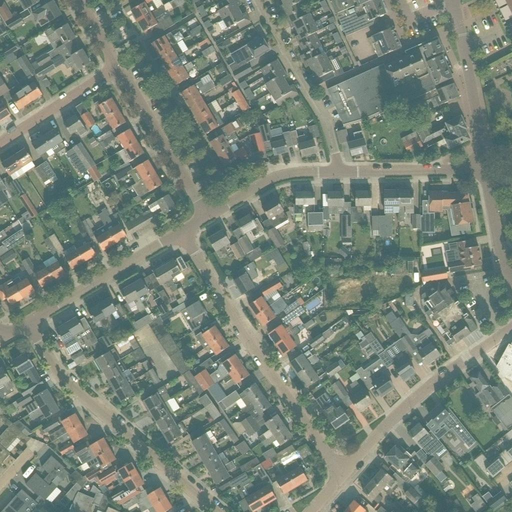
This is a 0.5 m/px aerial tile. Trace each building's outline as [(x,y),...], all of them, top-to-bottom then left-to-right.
[(18,0),(24,11),(27,9),(40,2),(38,0),(18,0)] [(131,11),(138,22),(158,10),(158,9),(153,1),(154,0),(144,0),(146,2),(131,11)] [(218,11),(218,12),(238,1),(238,0),(223,0),(222,1),(221,1),(218,3),(222,9),(218,11)] [(280,6),(282,11),(303,1),(302,0),(282,0),(281,1),(283,5),(280,6)] [(330,0),(331,3),(337,15),(373,0),(330,0)] [(386,14),(385,13),(386,12),(385,9),(384,10),(383,7),(384,6),(381,0),(373,0),(337,15),(346,36),(379,22),(377,23),(375,19),(380,17),(380,18),(383,16),(383,15),(386,14)] [(32,14),(37,21),(41,27),(49,22),(53,20),(61,15),(53,1),(32,14)] [(218,12),(223,20),(239,11),(237,7),(241,5),(238,1),(218,12)] [(282,11),(285,17),(302,9),(299,3),(303,1),(282,11)] [(0,15),(4,23),(5,22),(5,23),(5,22),(13,18),(4,3),(0,5),(0,15)] [(158,10),(138,22),(144,32),(156,25),(154,20),(166,13),(162,6),(158,9),(158,10)] [(27,9),(13,18),(5,22),(10,31),(24,23),(22,20),(31,15),(27,9)] [(285,17),(289,25),(309,14),(305,16),(302,9),(285,17)] [(239,11),(223,20),(227,29),(236,24),(239,29),(250,23),(245,13),(242,15),(239,11)] [(294,27),(296,31),(313,23),(309,14),(289,25),(291,29),(294,27)] [(158,23),(163,31),(174,24),(170,17),(158,23)] [(328,20),(330,25),(333,24),(336,23),(333,17),(328,20)] [(203,24),(206,29),(212,26),(209,20),(203,24)] [(295,37),(297,41),(317,31),(313,23),(296,31),(299,35),(295,37)] [(56,49),(54,50),(58,57),(74,47),(71,41),(75,39),(67,25),(55,32),(56,32),(54,33),(51,28),(44,33),(47,38),(49,37),(56,49)] [(200,26),(195,29),(198,34),(203,31),(200,26)] [(400,48),(394,33),(392,28),(389,29),(381,33),(371,37),(374,44),(373,44),(378,58),(400,48)] [(198,34),(195,29),(189,32),(193,38),(198,34)] [(297,41),(301,50),(318,41),(316,38),(314,33),(318,31),(317,31),(297,41)] [(151,44),(157,55),(177,43),(171,33),(164,37),(151,44)] [(244,58),(229,67),(236,80),(252,71),(248,63),(269,50),(263,39),(253,44),(252,43),(239,51),(244,58)] [(327,90),(344,127),(366,120),(439,88),(437,85),(452,78),(443,58),(446,57),(438,40),(327,90)] [(301,50),(304,55),(317,48),(317,49),(321,47),(318,41),(301,50)] [(157,55),(164,65),(177,58),(176,57),(183,54),(182,53),(183,53),(177,43),(157,55)] [(212,46),(207,50),(210,55),(215,52),(212,46)] [(11,53),(7,47),(0,51),(0,57),(1,60),(11,53)] [(90,64),(82,50),(78,53),(74,47),(58,57),(56,58),(60,65),(64,62),(67,68),(73,65),(77,72),(90,64)] [(300,57),(304,64),(324,53),(321,55),(317,49),(317,48),(304,55),(300,57)] [(33,71),(28,61),(20,49),(12,53),(14,57),(18,55),(20,58),(16,61),(26,76),(33,71)] [(210,55),(207,50),(202,53),(205,58),(210,55)] [(309,66),(311,70),(332,60),(333,60),(332,56),(327,58),(324,53),(304,64),(306,68),(309,66)] [(35,60),(36,62),(39,68),(50,61),(50,60),(47,54),(46,54),(35,60)] [(164,65),(170,76),(183,68),(177,58),(164,65)] [(264,76),(281,67),(277,60),(268,65),(260,70),(264,76)] [(332,60),(311,70),(313,74),(310,76),(315,86),(335,77),(335,78),(339,76),(332,60)] [(44,75),(55,68),(51,61),(50,61),(39,68),(34,71),(38,79),(44,75)] [(183,68),(170,76),(176,86),(189,78),(186,73),(194,68),(191,62),(183,68)] [(220,65),(215,68),(219,74),(224,71),(220,65)] [(285,73),(281,67),(264,76),(268,83),(285,73)] [(265,85),(270,93),(286,83),(284,79),(287,77),(285,73),(268,83),(265,85)] [(229,75),(224,78),(227,84),(232,80),(229,75)] [(42,95),(37,87),(34,83),(30,76),(24,80),(29,87),(22,91),(30,103),(42,95)] [(0,90),(3,95),(9,91),(0,77),(0,90)] [(227,84),(224,78),(219,82),(222,87),(227,84)] [(180,93),(187,104),(200,97),(200,96),(215,87),(211,81),(204,85),(201,81),(193,86),(180,93)] [(240,84),(243,90),(248,87),(245,81),(240,84)] [(286,83),(270,93),(275,102),(278,107),(298,95),(292,85),(289,87),(286,83)] [(413,109),(426,103),(425,102),(430,100),(434,108),(441,105),(459,97),(453,84),(444,88),(436,91),(436,90),(422,96),(398,107),(404,119),(415,114),(413,109)] [(0,122),(11,115),(3,104),(1,101),(5,98),(3,95),(0,90),(0,122)] [(232,94),(238,104),(244,101),(238,90),(232,94)] [(30,103),(22,91),(11,98),(19,110),(30,103)] [(252,93),(247,96),(250,101),(255,98),(252,93)] [(187,104),(193,115),(206,107),(206,106),(200,97),(187,104)] [(103,113),(106,118),(118,111),(111,99),(101,104),(99,101),(94,104),(100,115),(103,113)] [(244,101),(238,104),(243,112),(249,109),(244,101)] [(193,115),(199,125),(217,114),(217,113),(211,103),(206,106),(206,107),(193,115)] [(118,111),(106,118),(113,130),(125,123),(118,111)] [(87,112),(81,116),(85,122),(87,126),(89,128),(95,124),(93,121),(91,118),(87,112)] [(217,114),(199,125),(205,135),(224,123),(218,113),(217,113),(217,114)] [(64,124),(69,132),(71,135),(77,131),(81,138),(87,134),(83,127),(76,116),(64,124)] [(444,140),(465,130),(467,129),(461,117),(452,121),(431,131),(427,122),(415,127),(423,144),(442,135),(444,140)] [(264,118),(257,119),(259,127),(265,125),(264,118)] [(225,134),(227,133),(229,136),(242,128),(237,120),(216,132),(219,137),(225,134)] [(259,127),(262,140),(263,140),(266,152),(273,150),(274,156),(287,152),(286,148),(287,148),(287,147),(286,147),(283,135),(272,137),(268,124),(265,125),(259,127)] [(309,127),(312,139),(319,137),(316,125),(309,127)] [(345,130),(344,127),(336,129),(337,132),(340,144),(348,142),(345,130)] [(55,129),(43,137),(51,149),(57,145),(61,151),(67,147),(63,141),(61,138),(55,129)] [(106,139),(113,135),(110,130),(96,139),(99,143),(106,139)] [(117,137),(125,149),(137,142),(129,130),(117,137)] [(465,130),(444,140),(436,143),(439,148),(441,153),(469,139),(465,130)] [(353,134),(355,141),(348,143),(352,156),(367,153),(361,132),(353,134)] [(228,139),(225,134),(219,137),(210,142),(217,155),(229,148),(229,147),(239,141),(236,135),(228,139)] [(252,135),(249,136),(252,148),(255,147),(257,152),(264,150),(261,140),(259,134),(252,135)] [(108,144),(115,139),(113,135),(106,139),(108,144)] [(297,137),(302,157),(317,153),(313,141),(306,143),(304,135),(297,137)] [(43,137),(32,145),(37,153),(39,156),(41,156),(44,161),(49,157),(46,152),(51,149),(43,137)] [(88,141),(93,148),(98,145),(93,137),(88,141)] [(422,146),(417,137),(403,144),(407,153),(422,146)] [(137,142),(125,149),(132,161),(144,154),(137,142)] [(81,143),(73,149),(81,162),(87,170),(87,171),(88,170),(93,167),(95,165),(81,143)] [(229,148),(217,155),(224,166),(239,157),(241,161),(248,157),(243,148),(233,154),(229,148)] [(25,149),(13,157),(21,169),(33,161),(30,157),(25,149)] [(73,149),(66,153),(75,167),(81,175),(87,170),(81,162),(73,149)] [(21,169),(13,157),(2,164),(9,176),(21,169)] [(47,161),(40,165),(50,180),(55,176),(47,161)] [(136,168),(143,180),(155,173),(148,161),(136,168)] [(114,170),(116,174),(131,166),(128,162),(114,170)] [(50,180),(40,165),(35,169),(44,183),(50,180)] [(116,174),(113,176),(117,182),(130,174),(129,172),(133,170),(131,166),(116,174)] [(93,167),(88,170),(94,182),(96,181),(100,179),(93,167)] [(143,180),(132,186),(138,196),(132,199),(136,205),(141,202),(139,198),(150,192),(153,190),(162,185),(155,173),(143,180)] [(29,214),(28,214),(31,219),(38,215),(25,194),(15,180),(9,183),(29,214)] [(328,206),(322,207),(323,220),(329,220),(329,214),(336,214),(336,203),(343,203),(343,193),(341,193),(340,190),(336,191),(335,193),(328,193),(328,206)] [(356,208),(351,208),(350,208),(350,214),(351,223),(363,223),(363,214),(363,206),(371,206),(371,202),(371,192),(355,192),(356,206),(356,208)] [(391,192),(384,192),(384,202),(384,214),(385,214),(385,216),(392,216),(392,217),(392,213),(399,213),(399,193),(391,193),(391,192)] [(406,193),(399,193),(399,213),(399,221),(404,221),(404,213),(405,213),(405,214),(413,213),(413,192),(406,192),(406,193)] [(442,208),(447,208),(447,193),(447,192),(429,192),(429,212),(442,212),(442,208)] [(56,193),(51,197),(55,202),(60,197),(56,193)] [(314,205),(314,193),(296,193),(296,205),(294,205),(294,207),(287,207),(291,215),(294,215),(303,214),(302,205),(314,205)] [(447,193),(447,208),(452,208),(455,226),(451,227),(452,236),(471,232),(469,224),(474,223),(473,218),(474,217),(473,211),(472,211),(471,209),(470,209),(469,203),(469,202),(467,193),(447,193)] [(150,210),(130,222),(136,232),(176,208),(172,201),(173,200),(170,195),(169,196),(168,195),(148,207),(150,210)] [(274,228),(275,228),(288,220),(276,199),(262,208),(274,228)] [(104,226),(107,231),(115,244),(127,237),(120,225),(114,228),(108,216),(109,215),(105,208),(101,211),(102,213),(98,215),(104,226)] [(113,215),(117,222),(122,219),(117,213),(113,215)] [(31,219),(28,214),(18,220),(21,225),(31,219)] [(322,214),(308,214),(308,226),(323,226),(322,220),(322,214)] [(342,216),(341,216),(341,237),(342,242),(352,242),(352,237),(351,223),(350,214),(342,214),(342,216)] [(84,239),(88,236),(81,223),(81,222),(77,215),(71,218),(84,239)] [(237,223),(243,235),(249,231),(253,238),(260,234),(259,232),(263,230),(257,219),(253,221),(250,215),(237,223)] [(385,216),(379,216),(379,231),(392,230),(392,217),(392,216),(385,216)] [(81,222),(81,223),(88,236),(89,236),(90,238),(94,236),(92,233),(93,232),(91,229),(94,227),(89,218),(81,222)] [(136,232),(130,222),(125,225),(130,235),(136,232)] [(275,228),(274,228),(267,232),(277,249),(277,248),(285,245),(275,228)] [(23,229),(2,243),(3,245),(0,247),(0,256),(28,238),(23,229)] [(115,244),(107,231),(95,238),(96,239),(98,243),(103,251),(115,244)] [(216,251),(219,257),(225,254),(221,248),(229,243),(222,231),(208,239),(215,251),(216,251)] [(54,234),(48,238),(58,255),(59,255),(65,252),(54,234)] [(246,237),(238,241),(246,255),(253,251),(254,250),(246,237)] [(48,238),(44,240),(54,256),(55,259),(56,260),(56,259),(60,257),(59,255),(58,255),(48,238)] [(463,261),(447,264),(449,273),(474,269),(473,267),(481,265),(478,247),(471,248),(470,240),(460,242),(456,243),(448,244),(450,252),(461,250),(463,261)] [(82,247),(76,251),(83,263),(96,256),(91,247),(89,243),(87,244),(86,242),(84,241),(82,242),(81,245),(82,247)] [(307,242),(302,244),(306,258),(313,256),(312,252),(311,252),(307,242)] [(230,247),(238,260),(244,256),(237,243),(230,247)] [(277,249),(264,256),(268,262),(281,254),(277,248),(277,249)] [(344,248),(339,253),(345,258),(350,253),(344,248)] [(12,249),(6,253),(10,259),(16,256),(12,249)] [(83,263),(76,251),(65,257),(67,261),(72,270),(83,263)] [(29,258),(21,262),(24,266),(29,275),(35,272),(36,271),(29,258)] [(174,260),(163,267),(173,284),(177,281),(175,277),(181,273),(174,260)] [(58,262),(46,269),(53,281),(65,274),(60,265),(58,262)] [(239,278),(233,281),(238,288),(236,289),(239,295),(241,294),(242,295),(250,290),(253,288),(250,282),(258,277),(254,270),(257,268),(253,262),(236,272),(239,278)] [(37,275),(35,276),(36,279),(41,287),(53,281),(46,269),(44,265),(43,263),(37,267),(39,270),(40,273),(37,275)] [(173,284),(163,267),(153,273),(160,285),(164,283),(168,288),(169,288),(172,293),(177,290),(173,284)] [(433,270),(428,271),(430,281),(435,280),(447,278),(445,268),(433,270)] [(20,281),(14,285),(22,299),(35,291),(27,279),(21,283),(20,281)] [(147,300),(150,295),(149,292),(141,279),(131,286),(145,309),(149,307),(146,301),(147,300)] [(14,285),(12,280),(0,287),(0,296),(3,301),(6,299),(11,306),(22,299),(14,285)] [(278,280),(260,290),(264,297),(276,290),(282,286),(278,280)] [(422,295),(421,296),(421,301),(427,296),(429,300),(424,303),(429,310),(449,296),(453,294),(450,289),(446,283),(441,287),(438,284),(436,281),(430,282),(434,287),(425,293),(422,295)] [(145,309),(131,286),(127,288),(126,286),(119,290),(127,304),(133,301),(139,312),(145,309)] [(181,288),(177,290),(184,303),(188,300),(185,295),(181,288)] [(163,303),(164,304),(168,312),(172,310),(169,304),(171,303),(163,290),(158,294),(160,298),(163,303)] [(192,291),(185,295),(188,300),(195,296),(192,291)] [(275,303),(256,316),(263,326),(271,321),(275,318),(272,314),(279,309),(277,306),(285,300),(282,296),(281,297),(274,302),(275,303)] [(429,310),(425,313),(428,317),(432,314),(433,316),(450,339),(446,342),(448,346),(449,346),(452,343),(456,341),(457,343),(470,334),(477,329),(471,320),(457,299),(455,296),(451,299),(449,296),(429,310)] [(257,300),(249,306),(256,316),(275,303),(274,302),(271,298),(265,303),(261,298),(261,297),(257,300)] [(109,298),(98,305),(112,328),(118,325),(111,314),(116,311),(120,318),(125,314),(125,313),(119,304),(114,307),(109,298)] [(283,310),(287,315),(287,316),(301,306),(297,300),(283,310)] [(202,308),(199,302),(199,301),(190,306),(180,312),(192,332),(202,327),(210,322),(206,314),(207,314),(206,311),(203,313),(201,310),(202,308)] [(168,312),(164,304),(163,303),(157,307),(162,316),(167,313),(168,312)] [(112,328),(98,305),(88,311),(95,324),(100,321),(106,332),(112,328)] [(273,341),(276,345),(292,334),(290,331),(295,327),(301,323),(300,323),(298,323),(296,324),(294,325),(291,322),(305,312),(301,306),(287,316),(287,315),(281,319),(285,324),(281,327),(281,326),(269,335),(270,336),(268,337),(269,338),(270,340),(272,341),(273,341)] [(392,311),(385,317),(390,324),(394,331),(394,332),(407,349),(410,353),(415,349),(420,357),(423,361),(426,365),(427,364),(428,366),(434,361),(433,360),(439,355),(434,347),(426,337),(424,334),(423,332),(419,335),(411,334),(404,326),(399,318),(397,319),(392,311)] [(162,316),(159,318),(163,324),(163,325),(171,320),(167,313),(162,316)] [(147,325),(152,322),(148,315),(132,325),(136,332),(141,328),(147,325)] [(85,332),(76,317),(66,324),(77,343),(80,347),(84,345),(81,339),(87,336),(92,345),(98,342),(96,338),(90,328),(90,329),(85,332)] [(147,325),(151,331),(163,324),(159,318),(152,322),(147,325)] [(304,325),(303,326),(305,329),(314,323),(311,320),(304,325)] [(77,343),(66,324),(55,330),(66,349),(71,346),(77,343)] [(151,331),(154,336),(166,329),(163,325),(163,324),(151,331)] [(96,325),(90,328),(96,338),(102,334),(96,325)] [(204,349),(209,345),(221,337),(214,326),(202,335),(201,332),(196,336),(195,336),(204,349)] [(292,334),(276,345),(283,355),(300,343),(295,336),(300,333),(299,333),(295,327),(290,331),(292,334)] [(154,336),(157,341),(169,334),(166,329),(154,336)] [(329,329),(321,335),(324,340),(333,334),(329,329)] [(131,334),(120,341),(123,346),(129,342),(134,339),(131,335),(131,334)] [(157,341),(161,346),(172,339),(169,334),(157,341)] [(309,343),(312,348),(313,347),(314,349),(325,341),(324,340),(321,335),(309,343)] [(221,337),(209,345),(216,356),(220,353),(228,347),(221,337)] [(366,338),(358,343),(362,348),(370,343),(366,338)] [(129,342),(134,351),(135,352),(140,349),(134,339),(129,342)] [(161,346),(164,351),(174,344),(174,343),(172,339),(161,346)] [(376,339),(370,344),(378,355),(387,369),(393,365),(396,369),(395,371),(397,374),(402,382),(404,381),(405,382),(411,378),(410,376),(415,373),(409,365),(407,361),(401,353),(390,360),(384,351),(376,339)] [(504,377),(511,381),(511,342),(510,345),(508,344),(501,358),(497,356),(493,363),(504,377)] [(164,351),(168,356),(178,349),(174,344),(164,351)] [(182,354),(185,359),(187,361),(193,357),(186,347),(180,351),(182,354)] [(96,359),(102,370),(115,363),(120,360),(114,349),(96,359)] [(145,357),(140,349),(135,352),(134,351),(131,353),(136,362),(139,360),(140,360),(145,357)] [(167,356),(171,361),(182,354),(180,351),(179,351),(178,349),(168,356),(167,356)] [(71,357),(74,362),(67,366),(69,370),(86,360),(81,351),(71,357)] [(290,364),(298,376),(310,367),(305,361),(312,356),(308,351),(290,364)] [(171,361),(174,366),(185,359),(182,354),(171,361)] [(26,386),(30,393),(43,385),(26,355),(12,363),(17,371),(19,374),(25,370),(30,378),(33,383),(26,386)] [(221,375),(221,376),(223,374),(225,377),(242,366),(234,355),(220,365),(218,370),(221,375)] [(197,375),(204,370),(213,364),(209,358),(193,370),(197,375)] [(174,366),(178,371),(188,364),(186,361),(187,361),(185,359),(174,366)] [(102,370),(109,381),(121,374),(127,370),(120,360),(115,363),(102,370)] [(142,364),(147,373),(152,370),(147,361),(142,364)] [(331,377),(333,375),(341,369),(337,363),(326,370),(331,377)] [(188,364),(178,371),(181,376),(185,374),(192,369),(188,364)] [(249,376),(242,366),(225,377),(223,374),(221,376),(223,378),(222,379),(225,383),(232,379),(236,384),(240,381),(249,376)] [(310,367),(298,376),(306,387),(324,374),(321,369),(314,373),(310,367)] [(355,371),(363,382),(368,390),(374,387),(381,396),(393,388),(385,375),(384,376),(381,371),(374,375),(371,370),(366,374),(361,367),(355,371)] [(0,399),(4,397),(13,392),(11,388),(13,387),(7,377),(2,368),(0,369),(0,399)] [(147,373),(144,374),(151,387),(159,382),(157,379),(152,370),(147,373)] [(208,389),(215,384),(204,370),(197,375),(193,378),(197,383),(203,391),(208,389)] [(479,372),(470,378),(480,392),(476,394),(483,404),(488,401),(492,406),(508,394),(500,382),(491,388),(479,372)] [(109,381),(115,392),(127,384),(135,380),(132,374),(124,378),(121,374),(109,381)] [(187,378),(193,386),(197,383),(193,378),(191,374),(187,378)] [(347,394),(338,381),(333,375),(331,377),(327,379),(331,386),(341,399),(347,394)] [(356,395),(350,400),(359,412),(371,403),(363,391),(362,391),(356,381),(350,385),(356,395)] [(199,394),(203,391),(197,383),(193,386),(199,394)] [(221,401),(227,397),(217,383),(215,384),(208,389),(217,403),(221,401)] [(127,384),(115,392),(121,402),(134,395),(127,384)] [(255,384),(239,396),(246,406),(246,407),(262,396),(255,384)] [(149,410),(150,412),(167,402),(170,400),(163,387),(155,391),(156,393),(144,401),(144,402),(142,403),(147,411),(149,410)] [(29,415),(53,400),(47,390),(38,395),(34,398),(36,402),(31,406),(26,409),(27,410),(26,411),(29,415)] [(16,402),(20,407),(32,400),(28,394),(16,402)] [(199,399),(205,408),(207,406),(212,403),(206,394),(199,399)] [(315,400),(324,413),(326,411),(332,420),(330,421),(335,429),(348,420),(342,411),(337,403),(333,405),(325,394),(315,400)] [(511,427),(511,398),(509,395),(492,406),(490,408),(508,431),(511,427)] [(240,411),(246,419),(251,415),(253,418),(270,406),(262,396),(246,407),(246,406),(241,410),(240,411)] [(227,397),(221,401),(226,409),(232,405),(227,397)] [(53,400),(29,415),(32,421),(43,414),(46,418),(59,411),(53,400)] [(150,412),(156,423),(169,415),(173,412),(167,402),(150,412)] [(207,406),(205,408),(214,421),(221,415),(212,403),(207,406)] [(440,405),(428,415),(435,423),(437,425),(442,421),(449,429),(451,427),(465,443),(472,438),(464,427),(447,407),(444,410),(440,405)] [(58,438),(81,425),(75,414),(62,422),(63,425),(59,428),(60,430),(54,433),(57,439),(58,438)] [(0,419),(0,420),(9,427),(11,424),(2,416),(1,416),(0,416),(0,415),(0,419)] [(156,423),(163,433),(175,425),(169,415),(156,423)] [(240,435),(246,431),(256,423),(253,418),(251,415),(246,419),(240,423),(242,425),(239,427),(235,422),(232,424),(236,429),(240,435)] [(258,438),(262,442),(284,427),(277,416),(265,424),(269,430),(258,438)] [(41,427),(45,434),(60,425),(56,419),(41,427)] [(19,421),(12,424),(21,432),(22,433),(26,436),(32,433),(26,427),(19,421)] [(175,425),(163,433),(169,444),(187,433),(181,422),(175,425)] [(221,427),(228,435),(232,432),(226,423),(221,427)] [(246,431),(250,437),(261,429),(256,423),(246,431)] [(0,465),(10,454),(5,449),(16,437),(17,438),(22,433),(21,432),(12,424),(11,424),(9,427),(0,436),(0,465)] [(443,445),(430,431),(427,434),(419,424),(408,433),(421,448),(429,457),(443,445)] [(81,425),(58,438),(61,444),(71,438),(74,443),(87,435),(81,425)] [(284,427),(262,442),(265,448),(276,440),(280,445),(292,437),(284,427)] [(511,428),(509,432),(504,436),(511,445),(500,454),(509,464),(511,461),(511,428)] [(191,442),(198,453),(211,445),(217,442),(214,437),(208,440),(203,432),(197,435),(199,437),(191,442)] [(232,432),(228,435),(234,444),(239,440),(232,432)] [(74,449),(73,449),(76,454),(78,456),(83,465),(86,463),(109,449),(103,439),(95,444),(89,447),(87,448),(84,443),(74,449)] [(236,447),(242,455),(250,450),(244,441),(236,447)] [(71,443),(59,450),(62,456),(65,454),(73,449),(74,449),(71,443)] [(198,453),(204,463),(217,456),(211,445),(198,453)] [(292,445),(276,454),(275,455),(279,461),(295,451),(292,445)] [(300,460),(310,456),(306,447),(296,451),(300,460)] [(425,465),(414,452),(410,456),(402,448),(400,451),(395,447),(386,457),(411,480),(425,465)] [(269,458),(275,455),(276,454),(273,448),(262,454),(266,460),(269,458)] [(109,449),(86,463),(89,468),(98,463),(101,468),(107,465),(115,460),(109,449)] [(509,464),(500,454),(489,463),(482,454),(473,461),(490,481),(499,472),(509,464)] [(275,455),(269,458),(273,464),(279,461),(275,455)] [(51,456),(41,467),(49,474),(46,477),(52,482),(57,476),(63,480),(69,473),(64,469),(64,468),(59,463),(51,456)] [(204,463),(210,474),(229,463),(226,458),(220,462),(217,456),(204,463)] [(239,467),(243,474),(245,473),(254,467),(260,464),(256,458),(239,467)] [(442,470),(432,458),(424,464),(435,476),(442,470)] [(229,463),(210,474),(217,485),(225,480),(229,478),(227,473),(235,468),(232,461),(229,463)] [(118,471),(124,482),(138,474),(132,463),(123,468),(118,471)] [(267,475),(260,464),(254,467),(261,479),(267,475)] [(40,467),(35,472),(43,479),(47,474),(40,467)] [(300,467),(288,474),(295,487),(307,480),(300,467)] [(85,476),(83,478),(88,481),(89,482),(97,477),(102,474),(99,468),(85,476)] [(113,468),(102,474),(97,477),(101,483),(116,474),(113,468)] [(88,481),(83,478),(76,470),(69,477),(81,487),(88,481)] [(375,473),(370,479),(372,480),(382,490),(382,489),(389,496),(394,490),(398,487),(399,485),(391,478),(389,476),(381,470),(377,475),(375,473)] [(245,473),(243,474),(228,482),(232,489),(242,483),(244,486),(242,487),(248,498),(239,503),(243,510),(249,506),(252,511),(253,511),(264,506),(253,488),(254,488),(248,478),(245,473)] [(35,474),(25,485),(33,492),(38,497),(40,495),(45,501),(46,500),(48,502),(49,501),(52,503),(62,492),(57,487),(52,482),(46,477),(43,480),(35,474)] [(138,487),(144,484),(138,474),(124,482),(130,491),(128,492),(112,501),(117,506),(119,506),(118,505),(121,504),(129,499),(135,496),(141,492),(138,487)] [(295,487),(288,474),(276,481),(284,494),(295,487)] [(372,480),(362,491),(370,498),(373,500),(378,504),(382,499),(378,495),(382,490),(372,480)] [(265,481),(254,488),(253,488),(264,506),(276,499),(271,490),(268,486),(267,486),(265,481)] [(70,509),(69,511),(90,511),(93,505),(98,507),(103,495),(99,494),(100,492),(93,486),(90,492),(95,495),(94,499),(78,492),(76,495),(73,502),(70,509)] [(142,511),(148,509),(147,509),(166,498),(160,488),(147,496),(149,499),(138,506),(139,507),(136,509),(137,511),(142,511)] [(405,494),(404,494),(414,504),(418,508),(424,503),(420,498),(421,498),(411,488),(410,488),(405,494)] [(21,489),(0,511),(32,511),(35,509),(39,504),(21,489)] [(482,496),(482,497),(493,511),(507,501),(501,493),(487,503),(482,496)] [(103,495),(98,507),(104,510),(108,500),(103,495)] [(475,503),(471,506),(475,511),(479,511),(486,507),(477,495),(472,499),(475,503)] [(129,499),(121,504),(125,510),(137,503),(139,502),(138,501),(135,496),(129,499)] [(165,511),(172,508),(166,498),(147,509),(148,509),(149,511),(165,511)] [(48,502),(43,508),(48,511),(58,511),(60,510),(52,503),(49,501),(48,502)] [(366,511),(354,501),(346,510),(348,511),(366,511)]
